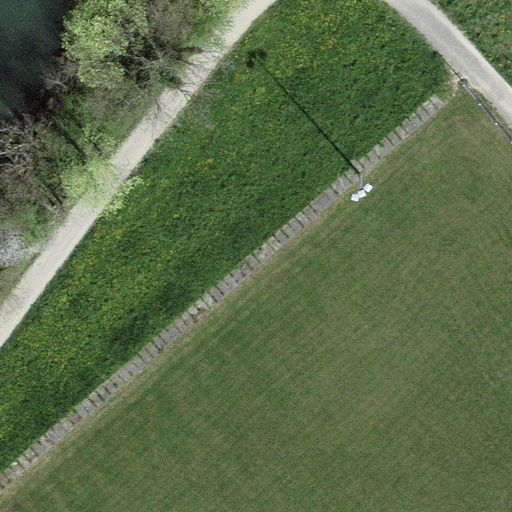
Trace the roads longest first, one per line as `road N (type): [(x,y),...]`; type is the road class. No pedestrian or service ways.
road 1 (track): [(253,0),(0,329)]
road 2 (track): [(410,0),(511,108)]
